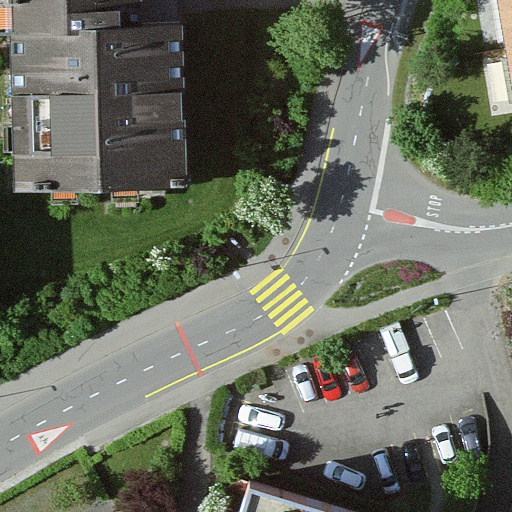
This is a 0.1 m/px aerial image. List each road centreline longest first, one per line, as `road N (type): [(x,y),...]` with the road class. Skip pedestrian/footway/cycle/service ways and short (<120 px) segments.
road 1 (residential): [(0,445),(221,337)]
road 2 (residential): [(343,206),(398,0)]
road 3 (residential): [(221,337),(285,300),(322,263),(343,206)]
road 4 (residential): [(171,511),(221,337)]
road 5 (residential): [(343,206),(476,236),(511,228)]
